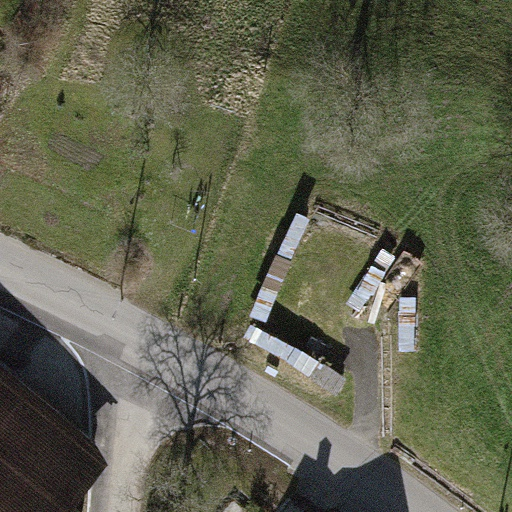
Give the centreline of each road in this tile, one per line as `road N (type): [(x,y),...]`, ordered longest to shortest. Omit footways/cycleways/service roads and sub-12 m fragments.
road 1 (tertiary): [(0,290),(152,366),(385,511)]
road 2 (track): [(130,511),(152,366)]
